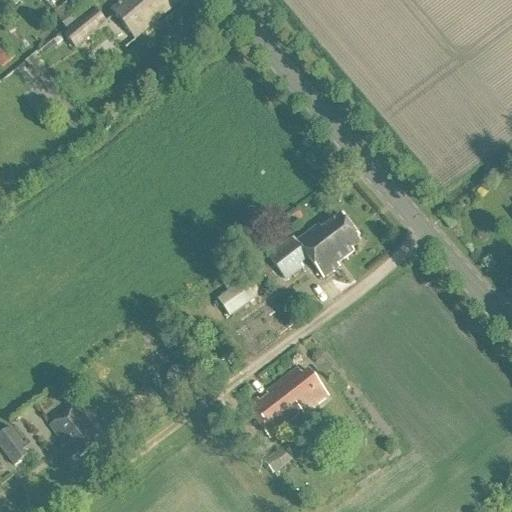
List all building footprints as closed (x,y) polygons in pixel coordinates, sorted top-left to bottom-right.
[(127,0),(112,13),(134,40),(178,4),(175,0),(127,0)] [(62,36),(63,36),(94,11),(94,10),(93,11),(86,1),(71,12),(67,6),(55,16),(60,22),(59,23),(66,32),(62,36)] [(94,11),(63,36),(75,51),(106,26),(94,11)] [(2,52),(0,53),(0,70),(1,71),(11,63),(2,52)] [(41,56),(21,71),(30,82),(49,67),(41,56)] [(361,244),(342,217),(322,231),(319,227),(297,243),(294,238),(269,256),(286,281),(304,268),(301,264),(308,259),(323,280),(339,268),(337,266),(354,254),(352,251),(361,244)] [(245,286),(218,305),(230,322),(257,303),(245,286)] [(170,389),(172,391),(175,392),(178,392),(182,392),(185,391),(187,389),(189,386),(191,383),(191,380),(191,377),(190,374),(187,371),(184,370),(181,369),(178,369),(175,369),(172,371),(169,373),(168,376),(167,379),(167,383),(168,386),(170,389)] [(302,379),(297,372),(246,412),(269,442),(306,413),(308,415),(328,399),(309,374),(302,379)] [(98,438),(77,410),(51,429),(73,459),(78,456),(81,459),(97,447),(93,442),(98,438)] [(0,450),(13,469),(30,456),(11,431),(0,438),(0,450)] [(276,455),(265,465),(275,476),(286,466),(276,455)]
